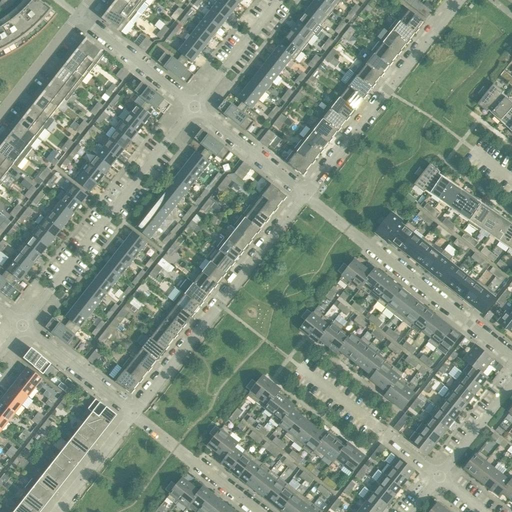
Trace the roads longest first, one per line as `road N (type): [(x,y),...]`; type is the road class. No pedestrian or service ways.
road 1 (residential): [(21,325),(194,107)]
road 2 (residential): [(133,414),(305,196)]
road 3 (residential): [(511,357),(305,196)]
road 4 (residential): [(305,196),(459,0)]
road 5 (residential): [(257,511),(133,414)]
road 6 (residential): [(194,107),(79,16)]
road 7 (residential): [(133,414),(21,325)]
road 8 (residential): [(305,196),(194,107)]
road 9 (residential): [(194,107),(278,0)]
road 10 (residential): [(0,117),(79,16)]
road 11 (residential): [(56,511),(133,414)]
